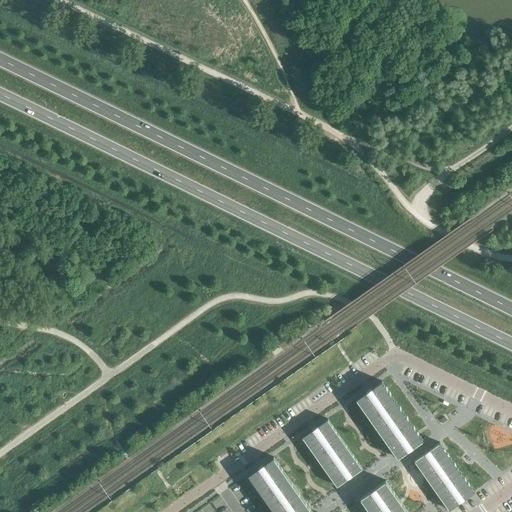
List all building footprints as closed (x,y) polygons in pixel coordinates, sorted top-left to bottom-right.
[(382,381),(356,399),(398,458),(408,451),(406,448),(411,444),(413,447),(423,440),(382,381)] [(312,429),(302,437),(337,486),(347,479),(345,476),(350,473),(352,476),(363,468),(328,419),(317,426),(319,429),(314,432),(312,429)] [(424,453),(414,460),(449,510),(459,503),(457,500),(462,496),(464,499),(475,492),(440,442),(429,449),(431,452),(426,456),(424,453)] [(258,467),(248,475),(274,511),(312,511),(274,457),(263,464),(265,467),(260,470),(258,467)] [(370,491),(360,498),(369,511),(408,511),(386,480),(375,488),(377,490),(372,494),(370,491)]
